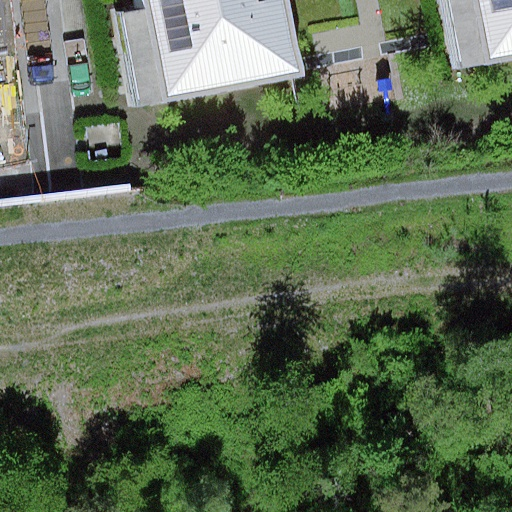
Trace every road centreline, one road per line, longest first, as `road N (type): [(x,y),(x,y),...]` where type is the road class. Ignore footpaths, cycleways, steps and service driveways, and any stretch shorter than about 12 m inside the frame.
road 1 (track): [(511,280),(147,312),(31,340)]
road 2 (residential): [(61,181),(40,0)]
